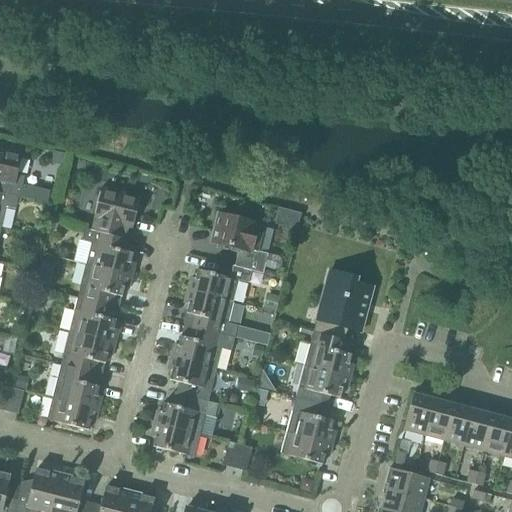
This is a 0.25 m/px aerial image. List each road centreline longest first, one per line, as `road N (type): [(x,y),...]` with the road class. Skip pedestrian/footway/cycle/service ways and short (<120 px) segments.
road 1 (residential): [(334,511),(376,357),(394,342),(461,358),(473,379),(511,389)]
road 2 (primary): [(222,0),(511,34)]
road 3 (residential): [(116,457),(186,177)]
road 4 (residential): [(329,511),(116,457)]
